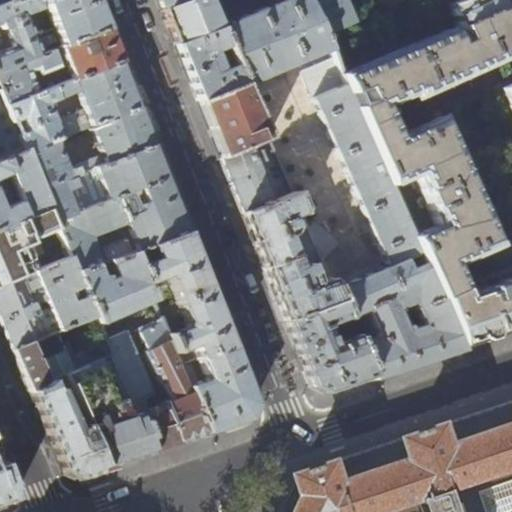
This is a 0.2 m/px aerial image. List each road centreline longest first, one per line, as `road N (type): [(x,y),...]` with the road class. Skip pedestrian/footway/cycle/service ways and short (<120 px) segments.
road 1 (residential): [(121,0),(293,439)]
road 2 (tertiary): [(511,364),(293,439)]
road 3 (residential): [(49,511),(0,395)]
road 4 (tertiary): [(293,439),(174,478)]
